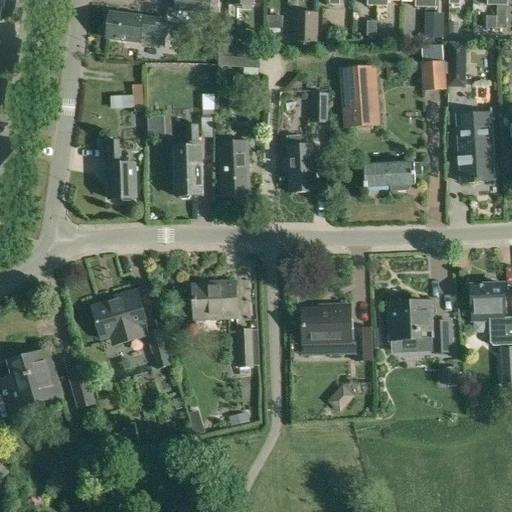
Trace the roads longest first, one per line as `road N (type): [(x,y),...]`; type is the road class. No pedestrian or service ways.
road 1 (residential): [(511,234),(118,236),(60,252)]
road 2 (residential): [(60,252),(55,218),(80,0)]
